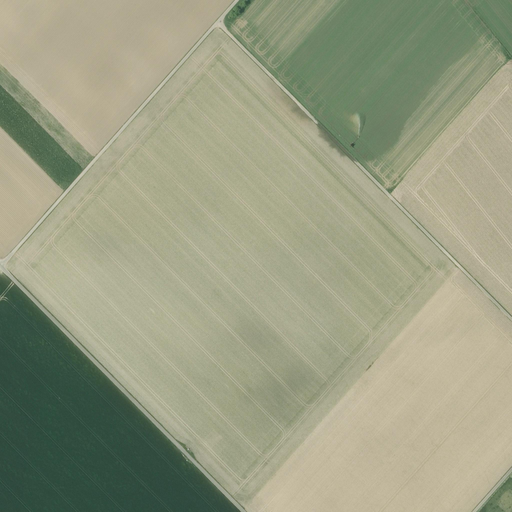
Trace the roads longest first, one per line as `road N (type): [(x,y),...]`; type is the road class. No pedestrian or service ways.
road 1 (track): [(217,22),(511,319)]
road 2 (track): [(0,266),(237,0)]
road 3 (track): [(0,266),(242,511)]
